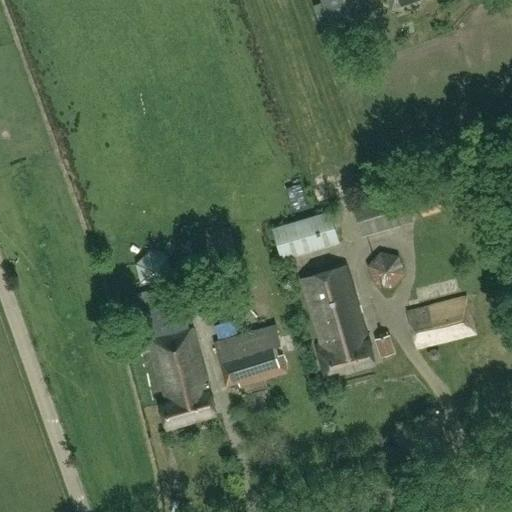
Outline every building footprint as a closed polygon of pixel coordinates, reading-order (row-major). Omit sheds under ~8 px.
[(364,0),(320,0),(330,25),(368,11),(364,0)] [(403,191),(352,205),(361,236),(412,221),(403,191)] [(439,191),(416,199),(422,216),(445,209),(439,191)] [(329,212),(270,229),(279,259),(338,242),(329,212)] [(391,288),(404,274),(399,255),(378,250),(366,266),(371,283),(391,288)] [(156,288),(160,287),(171,275),(167,256),(149,251),(135,264),(139,282),(156,288)] [(345,266),(301,279),(320,344),(316,345),(323,377),(374,365),(368,341),(367,341),(345,266)] [(169,284),(160,287),(156,288),(132,294),(138,312),(139,311),(146,337),(187,326),(180,300),(180,299),(173,301),(169,284)] [(408,311),(417,348),(474,334),(465,297),(408,311)] [(213,325),(219,342),(213,344),(226,387),(238,383),(239,387),(288,372),(283,355),(277,357),(274,347),(280,345),(274,326),(238,337),(232,320),(213,325)] [(167,404),(159,406),(166,429),(216,415),(192,329),(149,341),(167,404)] [(388,335),(375,339),(381,358),(394,354),(388,335)]
